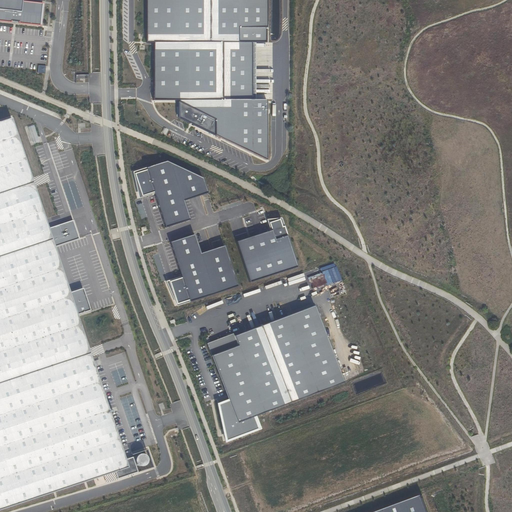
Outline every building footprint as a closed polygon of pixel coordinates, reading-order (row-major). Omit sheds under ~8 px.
[(0,0),(0,23),(39,27),(41,5),(21,3),(21,0),(0,0)] [(264,0),(145,0),(145,43),(153,43),(154,100),(178,100),(255,100),(255,42),(265,42),(264,0)] [(255,100),(178,100),(177,117),(268,161),(268,99),(255,100)] [(0,508),(127,466),(76,313),(89,309),(82,288),(69,292),(53,247),(78,239),(72,219),(47,227),(10,117),(0,120),(0,508)] [(153,192),(164,226),(189,218),(182,200),(205,192),(201,177),(166,161),(133,171),(139,196),(153,192)] [(270,230),(237,241),(249,281),(295,266),(280,218),(268,222),(270,230)] [(236,286),(223,245),(199,253),(193,234),(169,242),(180,277),(169,280),(177,304),(236,286)] [(313,306),(260,326),(234,335),(233,332),(206,342),(227,399),(236,422),(256,415),(342,382),(313,306)] [(236,422),(227,399),(216,403),(224,442),(259,428),(256,415),(236,422)] [(426,511),(420,495),(375,511),(426,511)]
